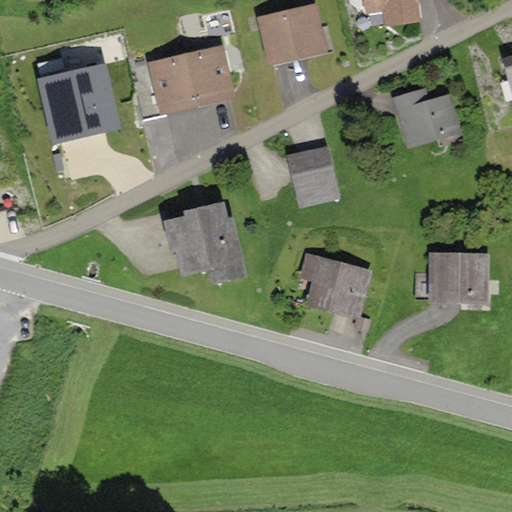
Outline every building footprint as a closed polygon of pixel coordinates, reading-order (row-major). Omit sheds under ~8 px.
[(415,0),(363,0),(365,15),(384,12),(386,30),(419,25),(415,0)] [(317,10),(258,23),(268,72),(328,59),(317,10)] [(223,51),(187,58),(198,113),(235,105),(223,51)] [(187,58),(149,66),(160,120),(198,113),(187,58)] [(427,89),(391,100),(408,153),(461,138),(450,100),(432,106),(427,89)] [(145,126),(132,129),(136,143),(148,140),(145,126)] [(329,150),(287,160),(299,212),(342,202),(329,150)] [(248,287),(235,224),(226,226),(223,209),(203,213),(184,217),(186,223),(162,227),(169,259),(174,258),(180,287),(208,281),(211,294),(248,287)] [(489,256),(429,256),(429,307),(488,308),(489,256)] [(372,273),(305,257),(299,281),(312,285),(306,312),(360,325),(372,273)] [(157,327),(111,334),(117,371),(163,364),(157,327)]
